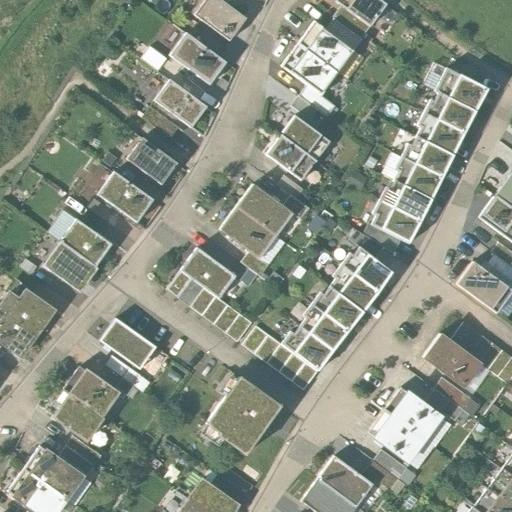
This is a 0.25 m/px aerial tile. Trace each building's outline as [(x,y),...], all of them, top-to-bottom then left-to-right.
[(244,20),(216,0),(204,0),(192,16),(228,42),(244,20)] [(385,5),(377,0),(334,0),(333,2),(341,8),(368,28),(385,5)] [(368,28),(341,8),(332,19),(360,40),(368,28)] [(353,53),(313,22),(296,45),(337,75),(353,53)] [(167,56),(208,86),(225,63),(184,33),(167,56)] [(296,45),(280,67),(306,87),(320,97),(337,75),(296,45)] [(474,112),(486,90),(444,69),(433,92),(436,93),(474,112)] [(152,102),(189,129),(205,107),(168,80),(152,102)] [(306,87),(298,97),(316,110),(326,117),(334,107),(320,97),(306,87)] [(463,134),(474,112),(436,93),(432,102),(428,101),(422,114),(463,134)] [(316,110),(298,97),(291,107),(309,120),(316,110)] [(452,156),(463,134),(422,114),(415,127),(419,128),(414,137),(452,156)] [(329,143),(293,116),(279,136),(315,162),(329,143)] [(279,136),(264,155),(300,182),(315,162),(279,136)] [(441,178),(452,156),(414,137),(410,146),(406,144),(399,158),(441,178)] [(160,185),(176,164),(141,139),(125,160),(160,185)] [(430,200),(441,178),(399,158),(393,170),(397,172),(392,181),(430,200)] [(96,195),(135,223),(151,200),(112,173),(96,195)] [(511,174),(510,173),(493,196),(511,210),(511,174)] [(289,197),(295,201),(302,191),(284,177),(276,187),(289,197)] [(419,222),(430,200),(392,181),(388,190),(384,188),(377,201),(419,222)] [(281,208),(251,186),(235,208),(274,237),(291,215),(281,208)] [(511,210),(493,196),(477,218),(511,244),(511,210)] [(289,197),(281,208),(300,221),(308,210),(295,201),(289,197)] [(399,241),(408,245),(419,222),(377,201),(371,214),(374,216),(369,226),(399,241)] [(235,208),(219,229),(250,254),(257,260),(274,237),(235,208)] [(94,268),(111,245),(75,219),(58,242),(60,244),(94,268)] [(393,255),(399,241),(369,226),(367,225),(362,235),(382,248),(393,255)] [(375,260),(382,248),(362,235),(355,232),(349,241),(358,247),(375,260)] [(44,266),(78,291),(94,268),(60,244),(44,266)] [(340,265),(377,293),(392,273),(375,260),(358,247),(352,256),(349,253),(340,265)] [(196,249),(179,271),(218,299),(234,277),(196,249)] [(257,260),(250,254),(242,264),(259,277),(266,266),(257,260)] [(511,292),(471,262),(455,285),(495,315),(511,292)] [(328,287),(362,313),(377,293),(340,265),(331,277),(334,279),(328,287)] [(250,323),(218,299),(179,271),(165,290),(236,342),(250,323)] [(0,304),(0,308),(36,334),(52,311),(14,285),(0,304)] [(310,305),(347,333),(362,313),(328,287),(322,295),(319,293),(310,305)] [(298,326),(332,352),(347,333),(310,305),(301,316),(304,318),(298,326)] [(0,342),(19,356),(36,334),(0,308),(0,342)] [(114,319),(98,341),(139,371),(155,348),(114,319)] [(449,343),(479,364),(511,388),(511,359),(463,324),(449,343)] [(289,333),(280,345),(316,372),(332,352),(298,326),(292,335),(289,333)] [(302,391),(316,372),(280,345),(255,327),(241,346),(302,391)] [(438,335),(421,357),(461,388),(479,364),(449,343),(438,335)] [(149,384),(111,357),(104,366),(142,393),(149,384)] [(117,395),(78,368),(62,390),(101,418),(117,395)] [(203,426),(244,455),(279,407),(238,378),(203,426)] [(440,380),(433,390),(469,416),(470,417),(478,407),(440,380)] [(439,418),(399,388),(382,410),(422,440),(439,418)] [(62,390),(46,413),(85,441),(101,418),(62,390)] [(469,416),(433,390),(425,400),(461,426),(469,416)] [(382,410),(366,433),(406,462),(422,440),(382,410)] [(79,475),(39,447),(22,470),(63,499),(79,475)] [(380,452),(372,463),(404,486),(407,488),(415,477),(380,452)] [(511,478),(511,452),(499,470),(511,478)] [(372,485),(333,456),(316,479),(355,508),(372,485)] [(404,486),(372,463),(364,473),(396,496),(404,486)] [(22,470),(6,492),(33,511),(53,511),(63,499),(22,470)] [(511,508),(511,478),(499,470),(485,488),(511,508)] [(203,511),(232,511),(236,506),(200,479),(186,500),(203,511)] [(316,479),(299,501),(313,511),(351,511),(355,508),(316,479)] [(476,511),(511,511),(511,508),(485,488),(470,508),(476,511)] [(203,511),(186,500),(177,511),(203,511)]
